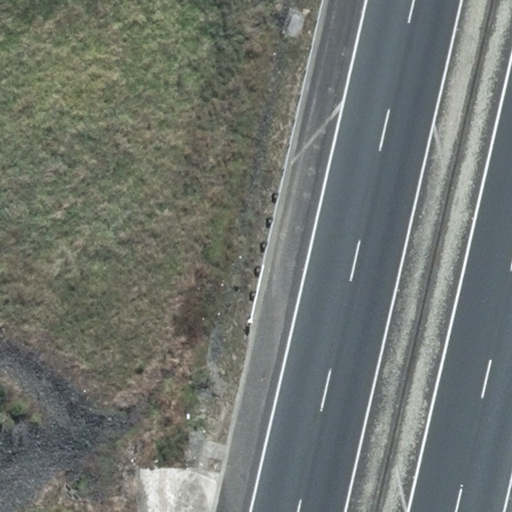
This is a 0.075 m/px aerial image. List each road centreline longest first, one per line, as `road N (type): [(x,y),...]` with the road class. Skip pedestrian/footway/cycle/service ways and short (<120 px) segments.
road 1 (motorway): [(296,511),(409,0)]
road 2 (motorway): [(511,267),(455,511)]
